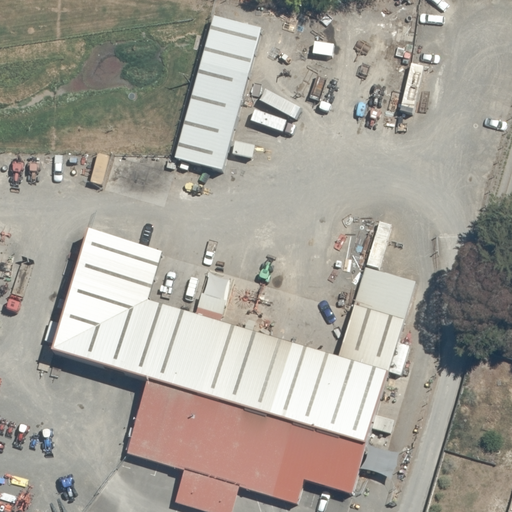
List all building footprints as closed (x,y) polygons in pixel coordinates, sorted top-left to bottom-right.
[(253,25),(201,10),(161,148),(213,163),(253,25)] [(287,23),(283,35),(307,43),(311,30),(287,23)] [(425,67),(412,64),(401,116),(414,119),(425,67)] [(236,168),(231,182),(253,190),(258,177),(236,168)] [(132,377),(354,442),(404,270),(348,254),(320,347),(135,293),(147,252),(75,231),(40,351),(132,377)] [(341,486),(354,442),(132,377),(112,445),(169,461),(161,489),(222,507),(230,479),(280,494),(286,471),(341,486)]
